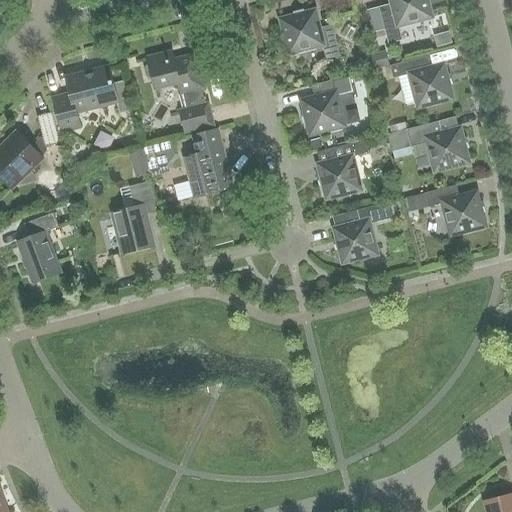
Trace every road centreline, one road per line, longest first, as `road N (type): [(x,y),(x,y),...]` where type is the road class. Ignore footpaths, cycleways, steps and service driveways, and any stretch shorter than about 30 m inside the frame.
road 1 (residential): [(167,271),(288,244),(294,226),(237,0)]
road 2 (residential): [(406,485),(511,406)]
